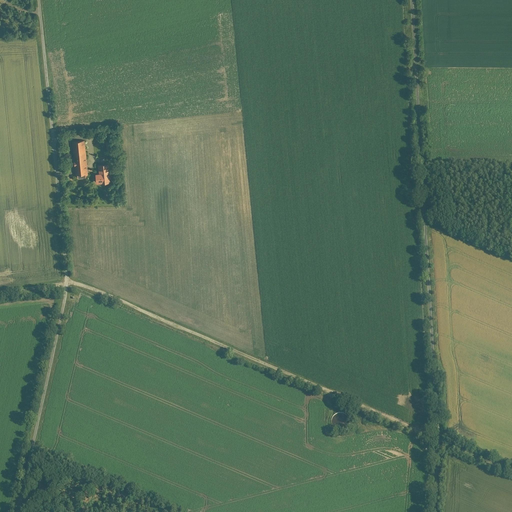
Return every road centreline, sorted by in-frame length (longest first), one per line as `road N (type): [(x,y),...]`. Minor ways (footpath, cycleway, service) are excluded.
road 1 (track): [(511,473),(98,289),(66,282),(0,292)]
road 2 (unclassified): [(37,0),(66,282),(19,511)]
road 3 (unclassified): [(435,511),(438,441),(412,0)]
